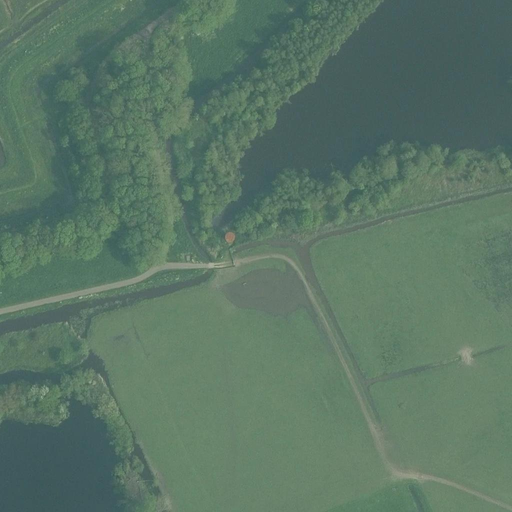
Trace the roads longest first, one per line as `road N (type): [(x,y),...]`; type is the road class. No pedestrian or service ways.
road 1 (track): [(511,510),(393,470),(302,274),(277,257),(234,263)]
road 2 (track): [(37,117),(89,101),(105,191),(72,216),(0,234)]
